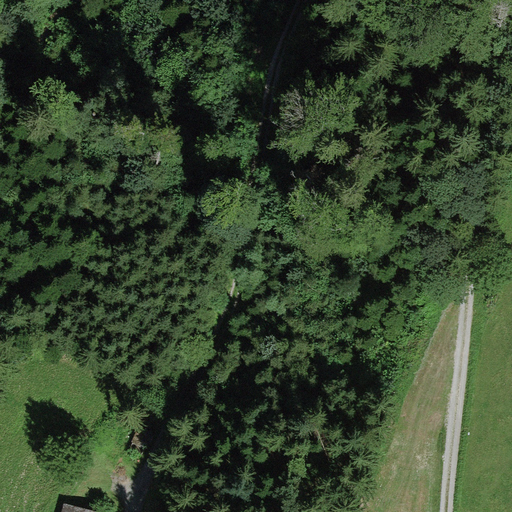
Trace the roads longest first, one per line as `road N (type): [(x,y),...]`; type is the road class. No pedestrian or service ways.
road 1 (track): [(127,511),(129,493),(207,340),(290,0)]
road 2 (track): [(443,511),(464,309),(511,107)]
